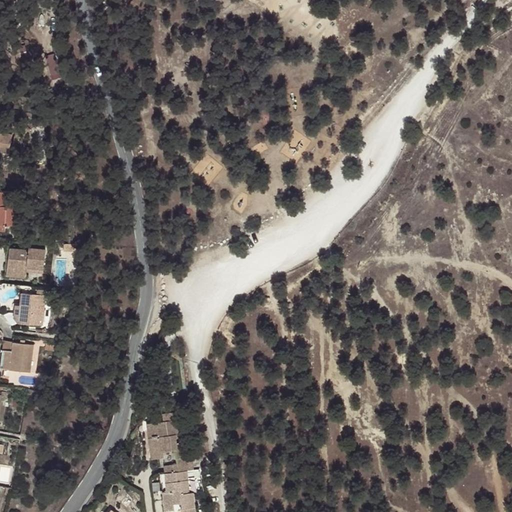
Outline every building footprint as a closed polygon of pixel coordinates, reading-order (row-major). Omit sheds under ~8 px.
[(61,53),(49,54),(51,78),(63,77),(61,53)] [(11,134),(0,131),(0,151),(7,153),(11,134)] [(12,191),(0,190),(0,229),(5,230),(5,225),(15,225),(15,200),(12,201),(12,191)] [(9,247),(7,268),(26,271),(26,265),(43,267),(45,248),(28,247),(28,249),(9,247)] [(44,294),(20,291),(19,301),(17,321),(40,324),(44,294)] [(12,350),(2,349),(0,367),(30,371),(33,343),(13,341),(12,350)] [(176,396),(165,398),(166,408),(178,407),(176,396)] [(166,408),(160,409),(161,416),(144,419),(147,435),(153,434),(154,441),(159,440),(160,445),(163,444),(164,448),(173,447),(175,460),(170,461),(171,467),(184,465),(186,465),(182,438),(173,440),(172,431),(181,430),(178,407),(166,408)] [(153,434),(147,435),(150,455),(161,453),(161,449),(164,448),(163,444),(160,445),(159,440),(154,441),(153,434)] [(171,467),(162,468),(165,488),(159,489),(162,511),(193,511),(191,488),(188,489),(185,489),(184,482),(187,481),(184,465),(171,467)] [(106,511),(127,511),(113,503),(106,511)]
